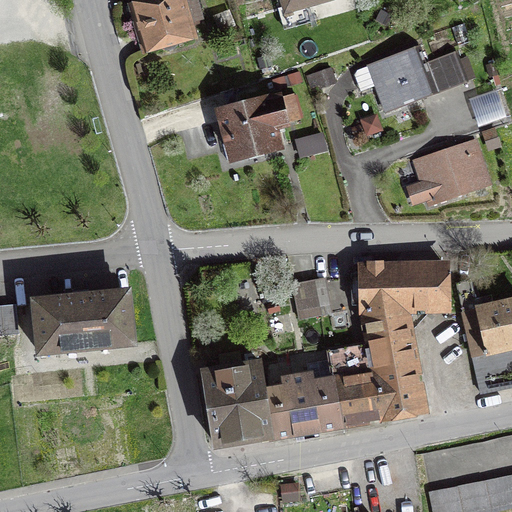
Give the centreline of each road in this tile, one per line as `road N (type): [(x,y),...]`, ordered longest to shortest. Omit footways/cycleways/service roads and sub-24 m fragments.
road 1 (residential): [(163,252),(511,232)]
road 2 (unclassified): [(511,413),(196,475)]
road 3 (residential): [(97,0),(163,252)]
road 4 (residential): [(163,252),(196,475)]
road 5 (unclassified): [(196,475),(12,511)]
road 6 (residential): [(0,267),(163,252)]
